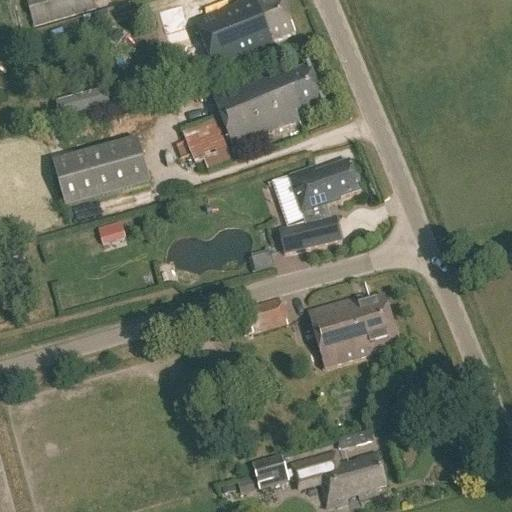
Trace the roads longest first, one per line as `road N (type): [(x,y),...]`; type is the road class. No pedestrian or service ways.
road 1 (unclassified): [(0,370),(427,247)]
road 2 (tertiary): [(427,247),(325,0)]
road 3 (tertiary): [(511,457),(427,247)]
